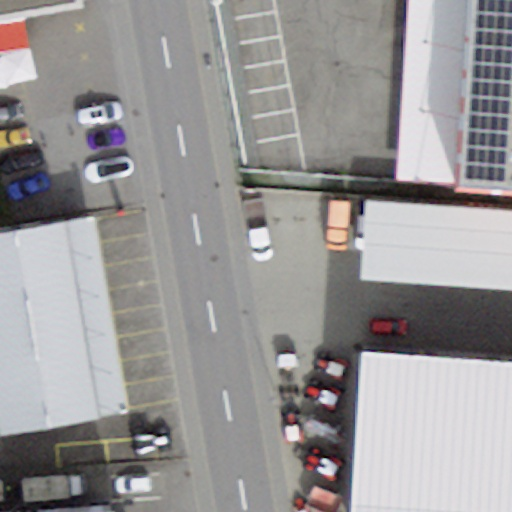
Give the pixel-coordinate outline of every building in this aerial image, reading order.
[(0,0),(0,28),(94,11),(91,0),(0,0)] [(511,0),(406,0),(395,185),(460,190),(511,193),(511,0)] [(511,210),(364,201),(359,279),(511,289),(511,210)] [(98,218),(0,233),(0,443),(131,422),(98,218)] [(511,511),(511,339),(361,328),(347,511),(363,511),(511,511)]
